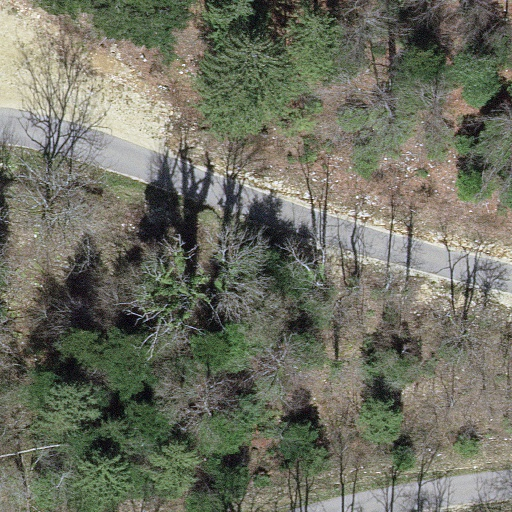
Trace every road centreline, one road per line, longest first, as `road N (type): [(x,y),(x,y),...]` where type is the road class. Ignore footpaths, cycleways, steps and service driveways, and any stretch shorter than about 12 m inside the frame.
road 1 (unclassified): [(511,288),(303,228),(94,148),(0,128)]
road 2 (unclassified): [(371,511),(511,484)]
